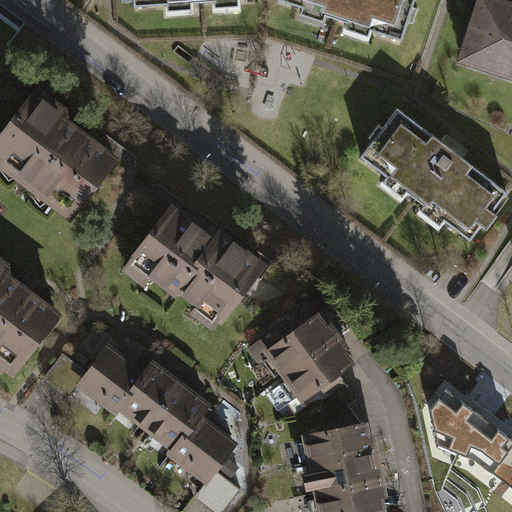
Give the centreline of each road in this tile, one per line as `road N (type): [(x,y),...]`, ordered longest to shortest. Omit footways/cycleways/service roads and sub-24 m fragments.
road 1 (residential): [(20,0),(511,375)]
road 2 (residential): [(0,432),(127,511)]
